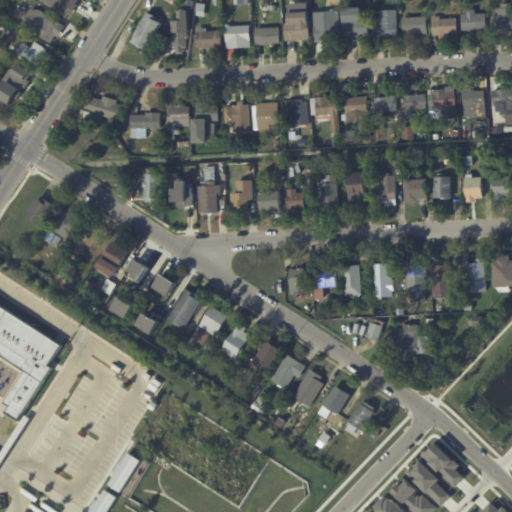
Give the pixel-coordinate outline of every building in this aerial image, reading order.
[(78,0),(80,1),(70,16),(68,15),(66,19),(37,0),(78,0)] [(190,0),(194,1),(193,9),(184,7),(185,0),(190,0)] [(511,32),(498,33),(498,32),(492,33),(490,17),(497,16),(497,9),(501,8),(501,4),(511,3),(511,32)] [(205,5),(204,17),(196,16),(197,4),(205,5)] [(308,7),(310,40),(285,41),(284,24),(287,24),(287,14),(290,13),(289,5),(308,4),(308,7)] [(40,11),(65,27),(58,38),(55,36),(50,43),(20,25),(32,6),(40,11)] [(369,36),(344,38),(343,24),(342,24),(341,9),(359,8),(360,20),(368,20),(369,36)] [(390,40),(373,41),(373,18),(380,18),(380,10),(397,10),(398,40),(390,40)] [(478,30),(462,31),(462,15),(467,14),(467,10),(475,10),(475,14),(486,14),(487,30),(478,30)] [(186,12),(188,33),(186,33),(187,51),(174,52),(173,35),(171,35),(170,22),(177,22),(176,12),(186,11),(186,12)] [(133,43),(130,42),(146,12),(159,18),(157,21),(163,25),(157,35),(159,36),(154,44),(152,43),(147,51),(133,43)] [(332,41),(315,42),(313,13),(338,12),(340,41),(332,41)] [(456,35),(433,36),(432,17),(439,16),(438,13),(447,13),(447,19),(456,18),(457,35),(456,35)] [(428,34),(404,35),(402,18),(426,17),(428,34)] [(242,48),(227,49),(225,25),(230,25),(230,27),(250,25),(251,48),(242,48)] [(280,43),(256,45),(255,29),(279,27),(280,43)] [(223,47),(214,48),(214,52),(206,53),(206,49),(204,50),(204,49),(198,49),(197,30),(207,29),(207,32),(221,31),(223,47)] [(48,52),(45,57),(31,48),(34,42),(48,51),(48,52)] [(23,43),(42,56),(34,68),(15,56),(23,43)] [(14,75),(24,81),(16,93),(18,94),(15,98),(19,101),(13,110),(0,101),(0,95),(14,74),(14,75)] [(435,120),(434,110),(430,110),(429,91),(445,90),(445,87),(455,87),(457,119),(435,121),(435,120)] [(511,111),(500,113),(500,108),(496,108),(496,106),(494,107),(492,90),(511,89),(511,111)] [(487,117),(466,119),(464,93),(485,91),(487,117)] [(427,109),(404,111),(403,96),(425,94),(427,109)] [(377,114),(375,98),(396,96),(398,111),(377,114)] [(104,97),(117,101),(116,104),(123,106),(120,121),(103,117),(100,128),(78,123),(81,110),(84,111),(87,97),(102,101),(103,97),(104,97)] [(346,115),(344,99),(366,97),(369,122),(346,124),(346,122),(342,122),(341,115),(346,115)] [(328,100),(337,100),(341,147),(333,147),(330,121),(318,123),(317,115),(312,116),(310,99),(327,98),(327,100),(328,100)] [(287,115),(286,101),(303,100),(303,102),(308,102),(309,126),(308,126),(309,140),(306,140),(306,147),(289,148),(287,115)] [(252,133),(235,134),(234,125),(227,126),(225,108),(239,107),(239,103),(244,103),(245,107),(250,106),(252,133)] [(278,111),(279,130),(258,131),(256,105),(278,103),(278,111)] [(208,152),(196,153),(196,146),(195,146),(193,122),(198,122),(198,105),(211,104),(211,108),(220,107),(221,123),(207,124),(208,152)] [(190,127),(170,127),(169,108),(189,107),(190,127)] [(153,129),(131,129),(131,115),(146,115),(146,114),(161,113),(161,129),(153,129)] [(501,130),(502,134),(492,135),(491,124),(501,123),(501,130)] [(384,129),(385,139),(373,139),(372,125),(384,125),(384,129)] [(411,127),(413,126),(414,139),(403,140),(402,127),(411,127)] [(175,129),(174,142),(162,142),(162,128),(175,128),(175,129)] [(111,142),(102,139),(104,131),(113,133),(111,142)] [(345,148),(344,139),(345,139),(345,132),(354,131),(355,138),(356,138),(356,147),(345,148)] [(370,137),(371,144),(363,145),(362,137),(370,137)] [(118,152),(112,145),(119,140),(125,146),(118,152)] [(444,157),(454,157),(454,165),(444,165),(444,157)] [(217,197),(218,214),(200,215),(198,188),(205,187),(204,168),(214,167),(215,186),(221,186),(221,194),(217,194),(217,197)] [(177,187),(178,173),(168,172),(167,187),(177,187)] [(359,204),(357,205),(356,202),(349,203),(347,174),(364,173),(365,204),(359,204)] [(511,186),(511,197),(504,198),(505,201),(495,202),(493,174),(502,173),(503,177),(511,177),(511,186)] [(153,175),(162,175),(161,200),(159,200),(158,203),(145,203),(145,199),(144,199),(144,189),(143,187),(143,183),(144,182),(144,175),(153,175)] [(338,207),(335,207),(336,214),(322,216),(319,180),(326,180),(326,176),(335,175),(338,207)] [(482,179),(483,199),(476,200),(476,203),(466,204),(464,176),(473,175),(473,179),(481,178),(482,179)] [(397,199),(390,200),(390,202),(382,203),(382,196),(377,196),(377,188),(380,188),(380,185),(383,185),(382,177),(396,177),(397,199)] [(447,199),(433,199),(433,178),(451,178),(451,199),(447,199)] [(253,180),(237,180),(237,192),(231,192),(231,208),(248,208),(248,200),(252,200),(253,180)] [(428,199),(428,202),(419,202),(419,204),(406,205),(405,181),(427,180),(428,199)] [(184,200),(183,209),(168,208),(168,194),(163,193),(164,185),(180,186),(180,188),(185,188),(184,200)] [(281,210),(276,211),(276,212),(271,213),(271,211),(261,212),(259,193),(264,193),(264,189),(276,188),(276,192),(279,191),(281,210)] [(293,210),(290,210),(288,190),(297,189),(297,194),(304,194),(305,208),(299,209),(299,211),(294,211),(293,210)] [(39,201),(43,203),(45,200),(56,207),(43,228),(26,218),(37,200),(39,201)] [(75,217),(81,221),(69,242),(49,229),(62,209),(75,217)] [(53,244),(57,237),(62,240),(57,247),(53,244)] [(125,252),(127,253),(110,279),(94,269),(110,243),(112,244),(114,242),(124,248),(122,251),(125,252)] [(148,260),(154,264),(151,268),(154,270),(144,287),(128,277),(141,255),(148,260)] [(511,287),(493,288),(491,263),(496,263),(496,258),(510,257),(510,262),(511,262),(511,287)] [(487,293),(469,294),(467,265),(475,265),(475,260),(485,260),(487,293)] [(426,303),(402,305),(402,293),(407,293),(406,263),(419,262),(419,268),(428,268),(428,277),(425,278),(426,303)] [(338,288),(313,289),(313,270),(324,269),(324,266),(331,265),(331,269),(337,269),(338,288)] [(392,266),(393,282),(395,282),(395,292),(393,292),(393,299),(374,299),(373,265),(392,265),(392,266)] [(361,281),(362,295),(345,296),(343,268),(360,266),(361,281)] [(452,279),(453,295),(434,296),(431,268),(451,266),(452,279)] [(308,292),(308,293),(300,293),(300,296),(291,296),(290,270),(297,270),(297,269),(304,269),(304,270),(307,270),(308,292)] [(166,273),(176,279),(173,284),(177,286),(160,313),(144,302),(164,272),(166,273)] [(116,286),(110,296),(101,290),(108,280),(116,285),(116,286)] [(95,287),(100,290),(94,298),(81,289),(87,281),(95,287)] [(324,298),(324,300),(315,301),(314,290),(323,289),(324,298)] [(195,295),(198,297),(197,300),(202,304),(185,331),(169,320),(188,290),(195,295)] [(127,318),(134,306),(120,297),(112,309),(127,318)] [(396,317),(395,306),(402,305),(403,316),(396,317)] [(0,466),(6,455),(0,451),(0,354),(26,369),(7,404),(11,406),(7,413),(21,421),(64,341),(0,306),(0,466)] [(331,306),(339,306),(340,317),(332,317),(331,306)] [(219,312),(228,318),(215,338),(211,335),(203,348),(191,340),(211,307),(219,312)] [(137,325),(153,335),(160,322),(145,312),(137,325)] [(372,346),(366,344),(368,339),(366,338),(371,323),(383,328),(378,342),(377,342),(375,347),(372,346)] [(146,332),(143,338),(132,332),(136,325),(146,332)] [(244,333),(251,337),(243,349),(245,350),(241,355),(239,354),(235,360),(222,351),(239,325),(246,330),(244,333)] [(178,331),(179,332),(174,342),(163,335),(169,326),(178,331)] [(433,356),(416,356),(416,362),(402,362),(402,356),(395,356),(395,329),(404,330),(404,326),(419,327),(419,338),(433,338),(433,356)] [(267,342),(273,346),(275,342),(283,347),(281,351),(267,374),(252,364),(260,352),(257,350),(261,345),(263,346),(266,341),(267,342)] [(301,364),(306,368),(299,379),(295,377),(286,390),(271,380),(287,355),(301,364)] [(323,378),(321,382),(325,385),(311,407),(294,395),(312,370),(323,378)] [(341,391),(350,396),(337,417),(331,413),(327,420),(319,414),(335,387),(341,391)] [(251,409),(255,403),(256,403),(260,396),(266,399),(261,407),(267,410),(264,416),(251,409)] [(369,406),(375,409),(373,412),(374,413),(362,433),(348,423),(360,404),(361,405),(363,402),(369,406)] [(326,435),(332,438),(327,446),(319,442),(324,433),(326,435)] [(460,465),(436,443),(423,456),(457,487),(465,477),(456,469),(460,465)] [(109,484),(121,492),(142,460),(129,452),(109,484)] [(108,511),(118,497),(106,489),(90,511),(108,511)]
